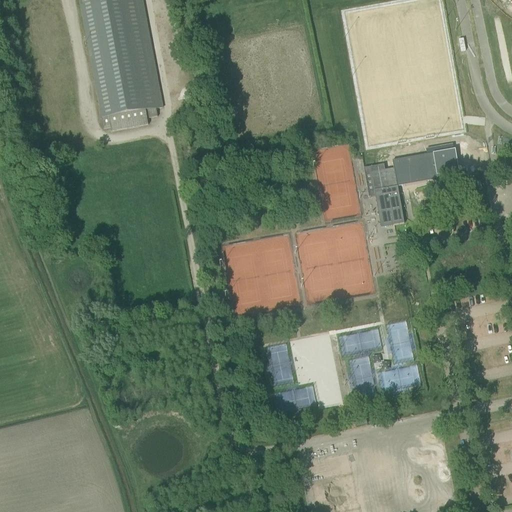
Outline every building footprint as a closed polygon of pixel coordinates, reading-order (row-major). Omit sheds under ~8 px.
[(110,129),(111,133),(148,126),(147,119),(157,118),(156,110),(162,108),(141,0),(78,0),(103,130),(110,129)] [(403,186),(445,179),(444,175),(465,171),(462,149),(399,161),(400,168),(403,186)] [(403,186),(400,168),(382,171),(381,167),(384,166),(363,169),(367,189),(377,187),(385,228),(404,225),(397,188),(403,187),(403,186)] [(286,236),(225,245),(224,254),(226,265),(231,264),(232,271),(236,272),(237,280),(259,283),(268,282),(283,280),(284,273),(283,269),(284,262),(283,252),(284,244),(284,243),(289,242),(288,236),(286,236)] [(285,314),(287,326),(289,325),(290,332),(296,331),(293,313),(285,314)] [(264,369),(283,369),(283,345),(264,345),(264,369)] [(355,421),(357,427),(366,425),(365,419),(355,421)]
